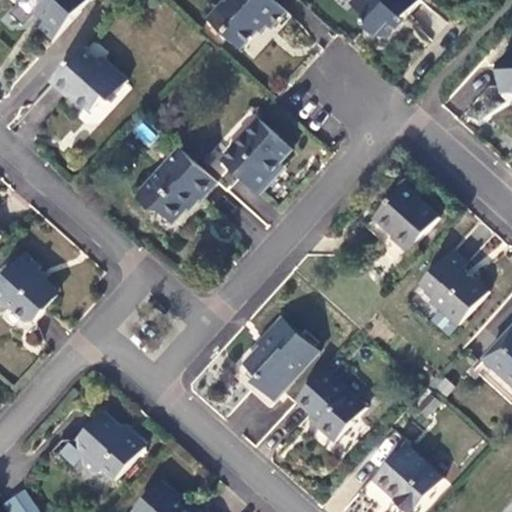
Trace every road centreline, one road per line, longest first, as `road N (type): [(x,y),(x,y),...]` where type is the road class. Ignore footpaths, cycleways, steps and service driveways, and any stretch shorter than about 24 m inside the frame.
road 1 (residential): [(210,322),(404,105),(511,201)]
road 2 (residential): [(0,144),(148,270)]
road 3 (residential): [(157,380),(297,511)]
road 4 (residential): [(0,435),(97,326)]
